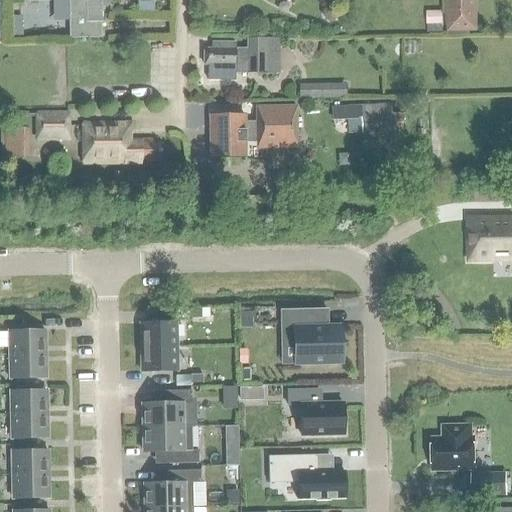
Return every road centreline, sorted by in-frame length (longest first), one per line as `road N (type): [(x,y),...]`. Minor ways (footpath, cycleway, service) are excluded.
road 1 (residential): [(379,511),(372,261),(105,265)]
road 2 (residential): [(105,265),(110,511)]
